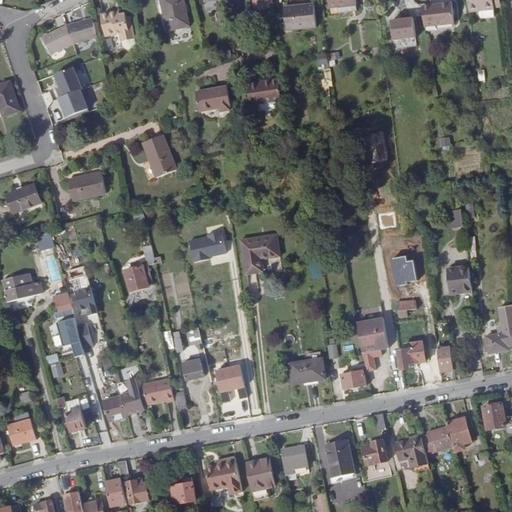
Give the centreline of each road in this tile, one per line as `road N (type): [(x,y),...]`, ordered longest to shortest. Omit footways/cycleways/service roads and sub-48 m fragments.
road 1 (residential): [(0,479),(511,380)]
road 2 (residential): [(0,167),(42,140),(12,29),(73,0)]
